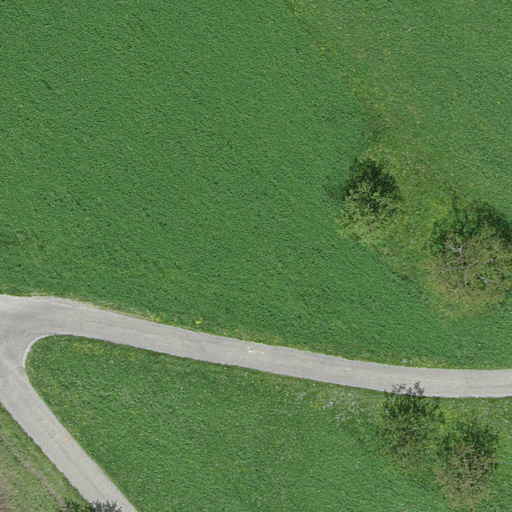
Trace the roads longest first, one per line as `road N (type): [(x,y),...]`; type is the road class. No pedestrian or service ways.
road 1 (track): [(511,387),(370,378),(200,344),(0,322)]
road 2 (unclassified): [(0,360),(22,397),(122,511)]
